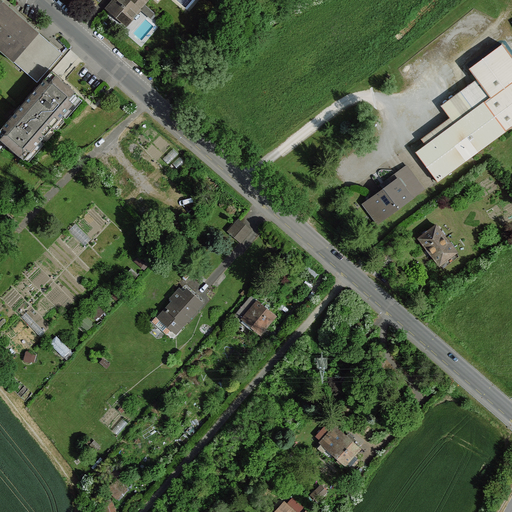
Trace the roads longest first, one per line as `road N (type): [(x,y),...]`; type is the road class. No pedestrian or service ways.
road 1 (tertiary): [(511,412),(39,0)]
road 2 (track): [(352,273),(143,511)]
